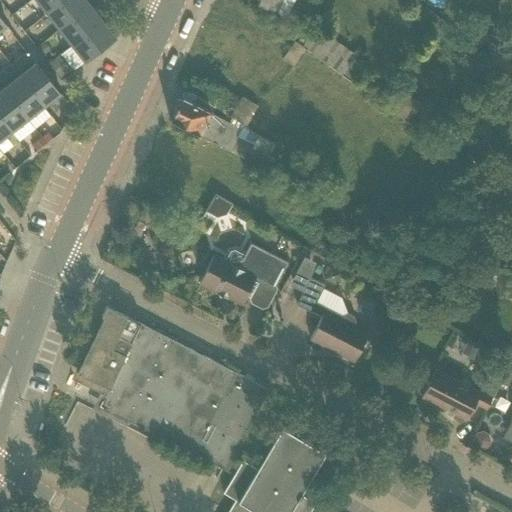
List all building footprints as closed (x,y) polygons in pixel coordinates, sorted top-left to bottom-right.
[(36,0),(47,13),(63,0),(36,0)] [(86,0),(63,0),(47,13),(60,29),(90,5),(86,0)] [(259,0),(258,4),(287,18),(295,0),(259,0)] [(90,5),(60,29),(72,45),(103,21),(90,5)] [(116,38),(116,37),(115,37),(103,21),(72,45),(85,61),(84,61),(85,62),(116,38)] [(318,27),(303,46),(302,46),(306,49),(342,75),(356,55),(318,27)] [(302,46),(303,46),(296,41),(283,58),(293,66),(306,49),(302,46)] [(43,55),(51,49),(46,42),(38,48),(43,55)] [(69,70),(70,69),(60,56),(50,64),(61,79),(70,73),(69,70)] [(60,94),(61,94),(36,62),(35,63),(36,63),(20,76),(44,107),(60,94)] [(434,63),(425,76),(438,85),(447,71),(434,63)] [(4,88),(28,119),(44,107),(20,76),(4,88)] [(384,104),(410,122),(423,104),(398,87),(384,104)] [(4,88),(0,91),(0,116),(12,132),(17,139),(34,126),(28,119),(4,88)] [(231,114),(248,124),(259,106),(243,96),(231,114)] [(211,110),(182,97),(172,119),(200,133),(199,134),(214,142),(230,150),(231,151),(231,150),(248,159),(255,144),(238,136),(241,128),(210,113),(211,110)] [(0,140),(12,132),(0,116),(0,140)] [(46,143),(41,136),(32,144),(36,150),(46,143)] [(488,143),(469,153),(477,169),(496,159),(488,143)] [(225,215),(231,204),(214,194),(204,211),(215,217),(225,215)] [(214,255),(199,283),(219,293),(220,291),(242,303),(256,278),(275,288),(288,262),(251,243),(243,259),(230,263),(214,255)] [(323,268),(322,267),(318,265),(314,271),(319,274),(323,268)] [(329,268),(324,278),(336,284),(341,273),(329,268)] [(321,317),(310,339),(355,361),(368,334),(354,327),(357,322),(355,316),(347,312),(342,297),(324,288),(325,285),(311,278),(297,304),(321,317)] [(391,296),(395,287),(378,278),(374,287),(391,296)] [(140,323),(107,306),(102,317),(104,318),(90,345),(122,360),(140,323)] [(417,322),(420,315),(409,310),(404,322),(410,324),(417,322)] [(269,389),(143,325),(140,323),(122,360),(109,388),(100,406),(227,471),(269,389)] [(467,342),(461,353),(479,362),(484,351),(467,342)] [(122,360),(90,345),(77,372),(80,373),(109,388),(122,360)] [(511,359),(511,358),(500,352),(480,390),(481,391),(493,397),(511,359)] [(481,391),(480,390),(469,385),(471,381),(464,377),(462,381),(436,367),(432,376),(428,374),(423,376),(419,381),(418,385),(420,390),(423,393),(433,398),(431,401),(466,419),(481,391)] [(236,500),(228,511),(310,511),(316,503),(301,494),(325,453),(282,427),(258,469),(243,460),(224,493),(236,500)] [(487,447),(491,441),(489,435),(483,431),(476,433),(473,439),(475,446),(481,449),(487,447)]
